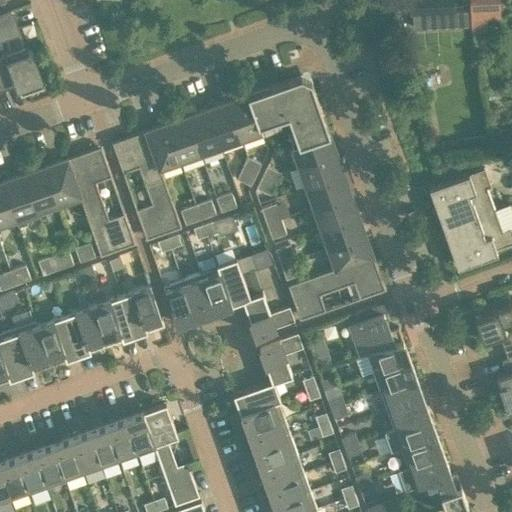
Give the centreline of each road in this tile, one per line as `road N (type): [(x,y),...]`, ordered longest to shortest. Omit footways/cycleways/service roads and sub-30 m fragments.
road 1 (tertiary): [(416,302),(318,36),(296,27),(85,101)]
road 2 (residential): [(0,413),(154,359),(178,359),(229,511)]
road 3 (tertiary): [(488,511),(416,302)]
